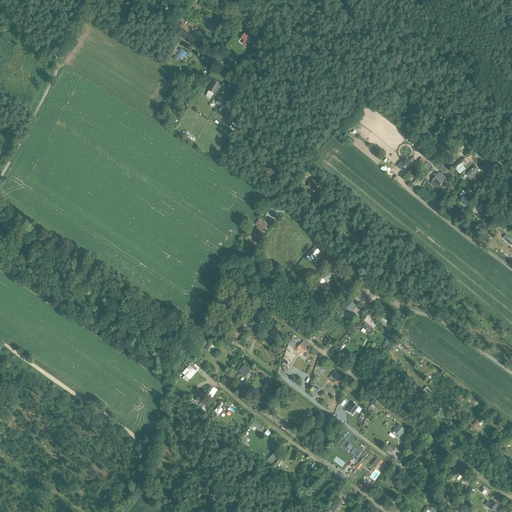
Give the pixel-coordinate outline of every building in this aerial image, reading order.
[(203,22),(213,29),(216,24),(206,17),(203,22)] [(246,32),(240,39),(243,42),(242,43),(246,47),(250,43),(249,42),(252,38),(246,32)] [(187,54),(179,48),(178,50),(175,49),(172,54),(175,56),(176,53),(177,53),(174,58),(178,61),(181,56),(184,58),(187,54)] [(235,62),(232,66),(238,70),(241,65),(235,62)] [(214,82),(207,93),(213,96),(219,85),(214,82)] [(222,98),(220,95),(218,97),(217,96),(216,98),(218,100),(221,103),(222,104),(225,100),(222,98)] [(412,127),(423,116),(419,112),(408,123),(412,127)] [(433,121),(425,131),(432,137),(440,127),(433,121)] [(186,131),(184,135),(193,141),(195,138),(195,137),(186,131)] [(354,131),(348,137),(353,140),(358,134),(354,131)] [(415,133),(412,136),(418,141),(417,142),(418,143),(419,142),(420,143),(423,139),(415,133)] [(445,170),(441,167),(442,166),(438,163),(438,162),(423,149),(420,153),(435,166),(435,167),(442,173),(445,170)] [(459,174),(465,169),(463,166),(467,162),(464,159),(460,163),(460,164),(458,166),(459,167),(456,170),(459,174)] [(402,160),(397,166),(401,170),(407,164),(402,160)] [(416,161),(410,169),(409,171),(411,173),(413,171),(415,174),(422,166),(416,161)] [(427,162),(423,166),(428,170),(432,166),(427,162)] [(391,170),(382,164),(379,167),(389,173),(391,170)] [(475,167),(464,177),(470,184),(480,175),(477,171),(478,170),(475,167)] [(435,174),(432,177),(434,179),(432,181),(430,183),(438,189),(446,179),(439,173),(437,175),(435,174)] [(417,178),(412,185),(418,189),(423,182),(417,178)] [(312,180),(307,187),(314,192),(318,185),(312,180)] [(459,202),(467,207),(472,200),(465,195),(467,192),(463,190),(459,196),(462,198),(459,202)] [(442,191),(434,201),(439,205),(447,195),(442,191)] [(479,211),(486,218),(491,213),(486,209),(487,208),(485,207),(484,207),(481,204),(477,209),(479,211)] [(263,208),(266,213),(272,210),(269,205),(263,208)] [(328,210),(324,207),(319,214),(323,217),(328,210)] [(351,220),(357,213),(352,209),(346,215),(347,216),(345,217),(348,220),(350,219),(351,220)] [(267,227),(259,220),(255,225),(258,227),(256,230),(261,234),(267,227)] [(315,248),(308,256),(312,260),(319,252),(315,248)] [(318,279),(322,284),(333,275),(328,270),(318,279)] [(352,300),(344,311),(350,315),(358,305),(352,300)] [(376,321),(378,322),(379,321),(386,328),(389,324),(387,322),(383,318),(383,319),(380,316),(376,321)] [(374,330),(366,323),(363,321),(360,325),(362,327),(367,332),(366,333),(369,336),(374,330)] [(244,324),(239,331),(242,333),(247,327),(244,324)] [(276,327),(272,332),(276,335),(280,330),(276,327)] [(385,343),(382,348),(384,349),(387,345),(389,345),(394,338),(389,335),(384,343),(385,343)] [(392,343),(390,350),(395,353),(397,347),(403,340),(397,336),(392,343)] [(292,339),(288,345),(298,353),(299,352),(301,352),(300,353),(302,355),(303,354),(308,349),(306,348),(308,345),(304,341),(298,347),(295,345),(297,342),(292,339)] [(210,352),(214,346),(209,343),(205,349),(210,352)] [(330,356),(336,361),(339,357),(333,353),(330,356)] [(187,368),(182,373),(185,375),(182,378),(187,383),(196,372),(196,371),(198,369),(191,363),(189,365),(190,367),(188,369),(187,368)] [(244,365),(239,371),(246,376),(245,377),(247,378),(250,375),(248,374),(251,370),(249,369),(251,366),(249,365),(247,368),(244,365)] [(334,371),(328,379),(331,381),(333,384),(334,383),(337,385),(343,378),(334,371)] [(208,394),(213,397),(218,389),(214,386),(208,394)] [(193,399),(191,401),(205,413),(207,410),(203,407),(204,406),(200,403),(199,404),(193,399)] [(374,403),(381,411),(385,408),(378,400),(374,403)] [(347,410),(353,415),(360,406),(354,402),(347,410)] [(221,403),(215,411),(218,413),(224,405),(221,403)] [(478,429),(484,422),(478,418),(473,425),(478,429)] [(305,420),(300,427),(297,424),(295,427),(301,432),(308,422),(305,420)] [(406,430),(399,425),(394,431),(398,433),(396,435),(399,438),(406,430)] [(249,447),(251,444),(245,439),(249,434),(246,431),(241,436),(245,439),(243,442),(249,447)] [(347,432),(343,438),(347,441),(351,435),(347,432)] [(415,437),(409,444),(417,450),(423,443),(415,437)] [(349,444),(347,447),(352,451),(351,453),(358,458),(362,453),(349,444)] [(368,461),(363,458),(356,468),(359,470),(362,465),(365,466),(368,461)] [(384,463),(378,458),(373,464),(377,466),(375,468),(379,471),(384,463)] [(461,474),(457,471),(453,476),(457,479),(459,480),(462,476),(460,474),(461,474)] [(396,492),(400,488),(390,476),(386,480),(396,492)] [(489,490),(483,486),(480,491),(485,495),(489,490)] [(429,499),(423,495),(420,499),(425,504),(429,499)] [(336,501),(330,510),(333,511),(339,511),(343,506),(336,501)] [(493,501),(492,504),(488,501),(485,506),(493,511),(494,511),(499,506),(493,501)]
